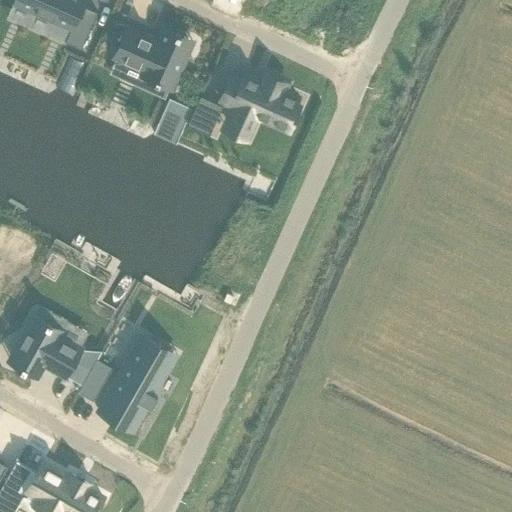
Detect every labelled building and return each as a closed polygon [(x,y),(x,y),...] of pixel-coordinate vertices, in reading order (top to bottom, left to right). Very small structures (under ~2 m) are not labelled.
[(13,0),(13,1),(71,28),(65,41),(81,48),(96,11),(82,5),(83,0),(13,0)] [(282,0),(280,6),(312,20),(320,4),(322,5),(323,0),(282,0)] [(129,23),(114,56),(144,69),(142,74),(154,79),(153,81),(157,83),(158,81),(171,87),(184,57),(180,55),(189,35),(181,31),(182,29),(177,27),(176,29),(164,24),(158,36),(129,23)] [(231,75),(220,99),(233,105),(226,120),(250,131),(257,116),(287,130),(298,106),(294,104),(297,96),(283,90),(286,83),(262,72),(259,79),(245,73),(242,80),(231,75)] [(200,95),(187,124),(209,134),(222,105),(200,95)] [(0,311),(3,313),(21,282),(0,269),(0,311)] [(22,345),(13,361),(37,375),(44,363),(65,375),(67,371),(84,381),(96,360),(78,350),(80,347),(59,335),(62,331),(34,315),(18,342),(22,345)] [(141,333),(97,410),(132,429),(170,364),(153,354),(159,343),(141,333)] [(104,379),(111,366),(97,358),(90,371),(104,379)] [(5,478),(0,486),(0,511),(15,511),(24,497),(50,511),(55,511),(58,509),(63,511),(92,511),(102,496),(86,486),(88,482),(71,472),(68,477),(42,461),(25,490),(5,478)]
